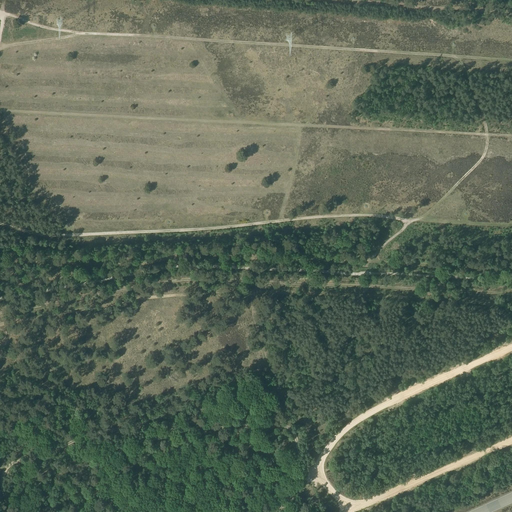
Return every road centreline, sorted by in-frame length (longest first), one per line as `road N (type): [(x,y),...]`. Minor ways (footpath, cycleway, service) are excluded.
road 1 (track): [(0,223),(59,235),(337,215),(511,225)]
road 2 (track): [(511,59),(110,32),(0,45)]
road 3 (track): [(0,260),(135,263),(185,253),(511,265)]
road 4 (track): [(0,109),(511,136)]
road 5 (track): [(511,439),(349,510),(318,472),(339,435),(422,386),(511,347)]
road 6 (track): [(0,323),(204,292),(408,298)]
road 7 (track): [(511,12),(448,46),(471,87),(484,153),(371,258)]
road 8 (track): [(511,12),(320,0)]
